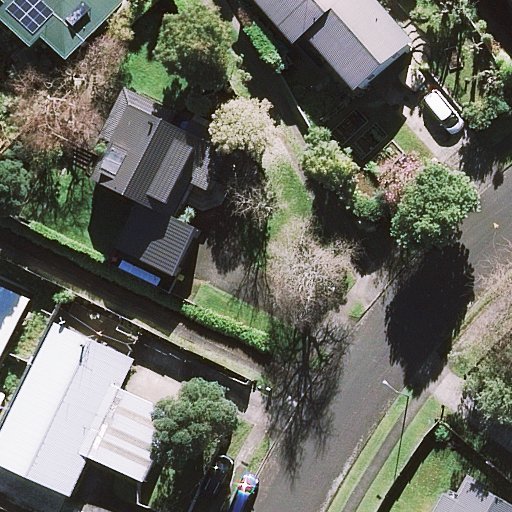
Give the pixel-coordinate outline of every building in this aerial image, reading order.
[(74,0),(0,0),(0,13),(14,26),(4,37),(38,66),(48,55),(71,75),(134,3),(131,0),(91,0),(84,8),(74,0)] [(246,0),(300,63),(311,54),(363,114),(421,64),(366,0),(246,0)] [(198,124),(189,143),(170,133),(179,115),(135,93),(110,143),(118,146),(94,193),(138,214),(116,259),(175,288),(202,234),(178,223),(192,195),(208,203),(237,144),(198,124)] [(138,355),(60,318),(0,448),(0,452),(77,488),(94,453),(148,478),(181,408),(125,382),(138,355)] [(511,511),(511,497),(464,470),(439,511),(511,511)]
